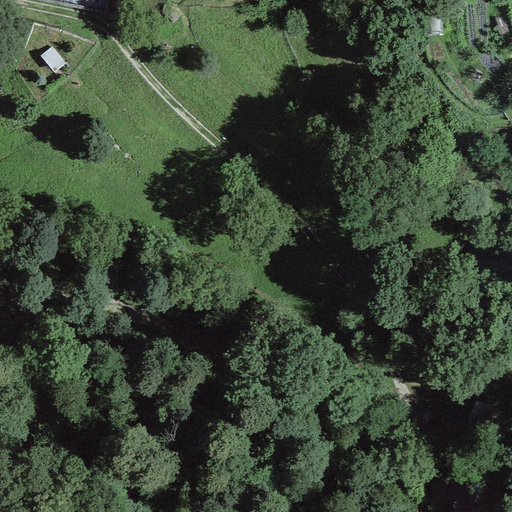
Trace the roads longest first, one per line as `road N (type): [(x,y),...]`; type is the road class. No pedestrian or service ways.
road 1 (track): [(461,511),(457,493),(418,438),(361,300),(270,190),(191,122),(106,27),(4,0)]
road 2 (track): [(414,511),(230,361),(100,300),(0,275)]
